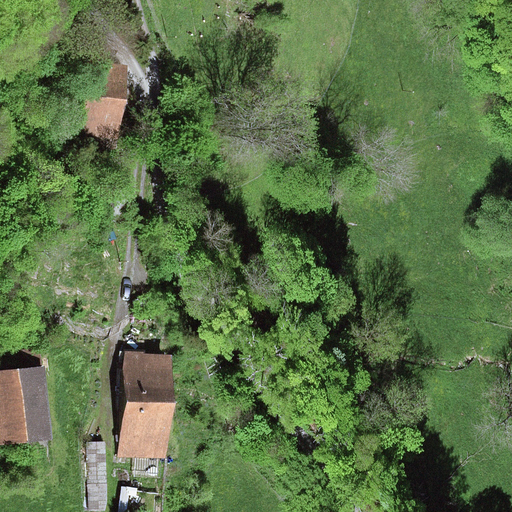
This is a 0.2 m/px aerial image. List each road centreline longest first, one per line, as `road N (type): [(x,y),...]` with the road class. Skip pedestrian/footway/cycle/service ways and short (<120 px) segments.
road 1 (unclassified): [(350,511),(183,267),(166,226),(151,103)]
road 2 (track): [(151,103),(129,280),(110,360)]
road 3 (track): [(151,103),(84,0)]
